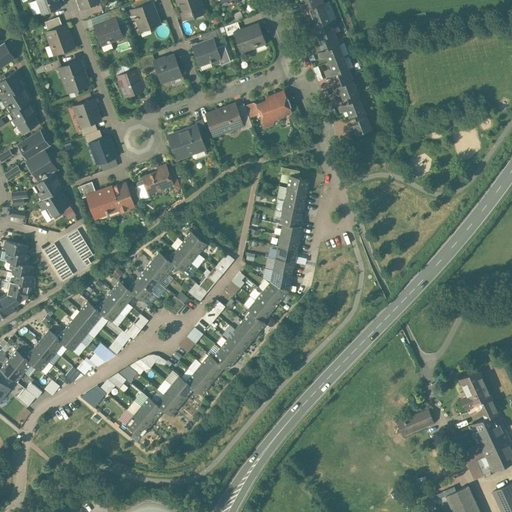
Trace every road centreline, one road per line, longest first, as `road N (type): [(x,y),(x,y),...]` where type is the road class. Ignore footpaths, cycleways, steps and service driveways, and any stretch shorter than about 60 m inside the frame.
road 1 (secondary): [(224,511),(271,441),(451,247),(511,166)]
road 2 (residential): [(153,342),(42,411),(22,445),(12,511)]
road 3 (residential): [(299,62),(321,118),(335,201)]
road 4 (residential): [(71,0),(116,126)]
